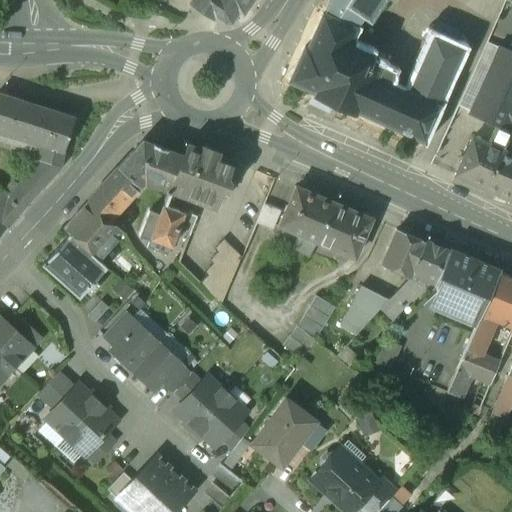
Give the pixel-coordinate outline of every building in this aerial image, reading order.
[(193,0),(190,5),(211,19),(232,23),(236,14),(238,12),(242,14),(251,0),(193,0)] [(393,72),(365,60),(369,51),(348,42),(354,29),(353,29),(361,16),(368,21),(382,0),(329,0),(323,15),(321,15),(308,45),(305,44),(289,81),(313,92),(312,96),(354,115),(356,111),(422,140),(437,107),(437,106),(462,49),(432,35),(406,93),(387,85),(393,72)] [(511,53),(497,47),(467,114),(495,127),(509,133),(511,126),(511,53)] [(73,119),(0,95),(0,131),(14,136),(11,145),(40,155),(58,167),(73,119)] [(509,133),(495,127),(486,149),(499,155),(501,151),(509,133)] [(483,143),(472,138),(464,155),(461,161),(455,176),(484,189),(499,155),(486,149),(481,147),(483,143)] [(142,141),(87,202),(109,221),(143,183),(168,192),(182,156),(142,141)] [(234,162),(186,145),(182,156),(168,192),(216,210),(234,162)] [(511,156),(501,151),(499,155),(484,189),(511,201),(511,156)] [(0,210),(14,219),(58,167),(40,155),(39,160),(8,201),(0,196),(0,210)] [(333,204),(295,188),(279,228),(299,236),(316,244),(333,204)] [(87,202),(62,230),(68,235),(98,261),(122,233),(109,221),(87,202)] [(371,220),(333,204),(316,244),(317,244),(354,260),(371,220)] [(264,205),(256,225),(268,231),(271,232),(280,212),(264,205)] [(159,216),(150,240),(171,247),(177,233),(184,214),(163,206),(159,216)] [(0,235),(14,219),(0,210),(0,235)] [(148,212),(139,238),(149,242),(150,240),(159,216),(148,212)] [(195,218),(184,214),(177,233),(188,237),(195,218)] [(256,225),(247,245),(259,251),(268,231),(256,225)] [(425,243),(397,231),(382,267),(410,279),(425,243)] [(66,239),(44,263),(43,263),(41,266),(78,299),(81,296),(80,296),(103,271),(106,268),(98,261),(68,235),(65,238),(66,239)] [(316,244),(299,236),(293,251),(309,258),(317,244),(316,244)] [(144,254),(146,249),(149,242),(139,238),(133,250),(144,254)] [(171,247),(150,240),(149,242),(146,249),(167,257),(171,247)] [(214,266),(205,275),(209,278),(200,287),(220,307),(241,259),(224,242),(215,251),(219,255),(210,263),(214,266)] [(448,253),(425,243),(410,279),(391,298),(390,298),(386,302),(379,310),(391,322),(424,288),(423,285),(425,281),(434,284),(448,253)] [(495,271),(452,252),(451,254),(448,253),(434,284),(435,291),(425,301),(478,324),(481,316),(498,274),(495,273),(495,271)] [(177,264),(163,278),(172,287),(173,285),(180,278),(186,272),(177,264)] [(511,280),(498,274),(481,316),(496,322),(502,324),(501,325),(508,328),(509,327),(511,328),(511,280)] [(180,278),(173,285),(178,290),(185,283),(180,278)] [(361,289),(340,329),(355,337),(379,310),(386,302),(361,289)] [(89,313),(97,321),(111,306),(102,298),(89,313)] [(316,298),(297,329),(316,340),(335,310),(316,298)] [(124,313),(102,337),(114,348),(136,324),(124,313)] [(41,339),(15,314),(5,325),(32,349),(41,339)] [(496,322),(481,316),(478,324),(466,352),(481,358),(482,356),(496,322)] [(5,325),(0,319),(0,356),(13,369),(32,349),(5,325)] [(158,344),(136,324),(114,348),(110,352),(132,373),(158,344)] [(297,329),(283,347),(300,361),(315,342),(297,329)] [(180,364),(158,344),(132,373),(154,393),(161,385),(180,365),(180,364)] [(401,349),(389,344),(372,362),(392,371),(401,349)] [(481,358),(466,352),(457,372),(469,376),(479,380),(488,359),(482,356),(481,358)] [(0,383),(13,369),(0,356),(0,383)] [(488,359),(479,380),(485,382),(491,385),(500,364),(488,359)] [(190,375),(180,365),(161,385),(172,394),(174,393),(173,392),(190,375)] [(469,376),(457,372),(448,394),(460,400),(469,380),(469,376)] [(57,375),(38,395),(54,410),(73,389),(57,375)] [(190,375),(173,392),(174,393),(184,402),(200,384),(190,375)] [(184,402),(174,412),(194,430),(227,395),(207,377),(184,402)] [(511,380),(509,379),(493,415),(506,420),(511,407),(511,380)] [(481,386),(472,406),(474,407),(480,410),(491,385),(485,382),(481,386)] [(54,410),(45,420),(65,439),(97,403),(77,385),(73,389),(54,410)] [(395,395),(380,385),(373,396),(389,405),(395,395)] [(246,414),(227,395),(194,430),(214,449),(222,440),(238,422),(246,414)] [(285,401),(252,446),(275,464),(291,443),(297,446),(314,423),(285,401)] [(97,403),(65,439),(84,457),(105,435),(117,422),(97,403)] [(480,410),(474,407),(470,412),(476,417),(480,410)] [(511,422),(506,420),(502,430),(511,434),(511,422)] [(238,422),(222,440),(233,450),(247,431),(238,422)] [(321,428),(314,423),(297,446),(305,451),(321,428)] [(105,435),(85,457),(95,466),(115,444),(105,435)] [(332,454),(325,455),(321,459),(320,466),(322,467),(310,480),(327,495),(345,511),(349,511),(355,505),(376,482),(375,481),(339,448),(333,454),(332,454)] [(175,511),(193,493),(155,457),(132,482),(115,500),(128,511),(175,511)] [(238,483),(220,468),(212,477),(231,492),(238,483)] [(123,474),(107,492),(115,500),(132,482),(123,474)] [(376,482),(355,505),(363,511),(376,511),(389,498),(396,491),(380,476),(375,481),(376,482)] [(228,500),(211,486),(204,495),(221,508),(228,500)] [(389,498),(376,511),(394,511),(399,507),(389,498)]
